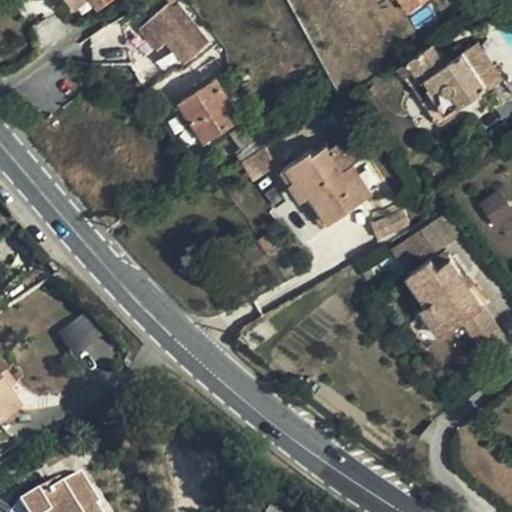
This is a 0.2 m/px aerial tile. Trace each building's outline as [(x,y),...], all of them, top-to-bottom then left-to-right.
[(70,0),(76,7),(87,0),(95,0),(102,8),(113,0),(70,0)] [(393,0),(406,17),(429,0),(393,0)] [(511,6),(511,3),(510,0),(487,17),(491,22),(511,6)] [(180,68),(205,47),(174,8),(168,12),(164,8),(135,31),(153,53),(162,46),(180,68)] [(446,112),(456,104),(486,84),(465,50),(447,62),(433,43),(399,66),(408,78),(417,73),(420,79),(422,78),(446,112)] [(461,111),(456,104),(446,112),(422,78),(420,79),(417,73),(408,78),(438,122),(440,123),(445,123),(448,121),(461,111)] [(206,138),(242,115),(219,77),(183,100),(206,138)] [(245,156),(261,146),(247,122),(231,133),(245,156)] [(347,136),(331,146),(346,167),(354,162),(361,158),(347,136)] [(373,192),(363,176),(353,182),(345,170),(346,167),(331,146),(329,142),(314,152),(312,149),(283,168),(304,197),(314,192),(333,219),(373,192)] [(245,156),(241,158),(254,179),(278,163),(266,143),(261,146),(245,156)] [(363,176),(354,162),(346,167),(345,170),(353,182),(363,176)] [(493,222),(511,210),(498,191),(480,203),(493,222)] [(323,226),(333,219),(314,192),(304,197),(323,226)] [(404,208),(372,222),(379,238),(411,224),(404,208)] [(467,228),(453,208),(420,229),(434,250),(467,228)] [(271,229),(258,238),(271,255),(283,246),(271,229)] [(420,229),(391,248),(402,263),(434,250),(420,229)] [(411,273),(430,300),(450,327),(463,318),(488,351),(503,339),(505,334),(470,285),(464,277),(446,251),(436,259),(433,256),(411,273)] [(470,273),(464,277),(470,285),(476,281),(470,273)] [(442,333),(450,327),(430,300),(423,306),(442,333)] [(57,335),(77,355),(100,334),(81,313),(57,335)] [(0,354),(0,384),(7,393),(16,386),(6,373),(11,368),(0,354)] [(0,425),(20,409),(7,393),(0,384),(0,425)] [(49,483),(20,502),(25,511),(100,511),(96,505),(97,505),(100,502),(84,475),(82,474),(78,473),(64,482),(60,485),(61,489),(55,493),(49,483)] [(60,477),(49,483),(55,493),(61,489),(60,485),(64,482),(60,477)] [(260,511),(268,499),(256,492),(246,510),(250,511),(260,511)] [(268,511),(283,511),(272,503),(266,510),(268,511)]
